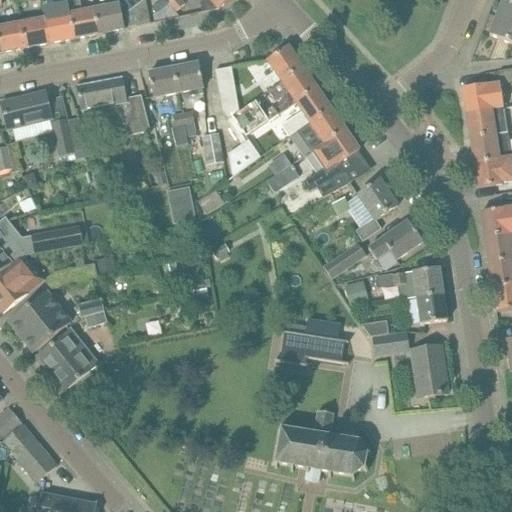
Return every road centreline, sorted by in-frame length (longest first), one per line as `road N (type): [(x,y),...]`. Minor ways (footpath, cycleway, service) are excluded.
road 1 (residential): [(494,511),(453,213),(378,108)]
road 2 (residential): [(0,82),(225,39),(279,0)]
road 3 (residential): [(128,511),(0,365)]
road 4 (residential): [(378,108),(279,0)]
road 5 (residential): [(378,108),(439,57),(466,0)]
